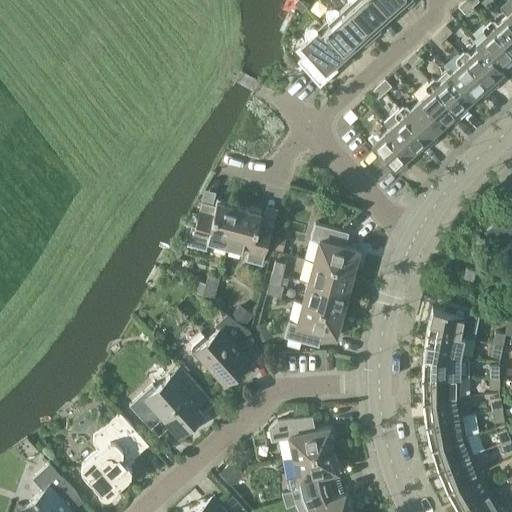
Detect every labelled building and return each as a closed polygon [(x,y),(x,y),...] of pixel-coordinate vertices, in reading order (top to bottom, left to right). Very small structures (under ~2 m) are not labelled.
[(348,0),(343,5),(373,38),(380,31),(380,27),(378,25),(390,14),(377,0),(348,0)] [(377,0),(390,14),(402,3),(405,5),(409,6),(414,0),(377,0)] [(471,6),(466,0),(463,0),(458,5),(464,12),(471,6)] [(328,19),(322,24),(347,52),(359,41),(362,44),(365,44),(373,38),(343,5),(338,10),(335,8),(331,8),(328,9),(326,12),(326,16),(328,19)] [(511,20),(506,14),(491,28),(511,51),(511,20)] [(445,23),(438,30),(444,37),(451,30),(445,23)] [(347,52),(322,24),(316,29),(313,27),(310,27),(307,28),(305,31),(304,35),(306,38),(300,44),(307,52),(297,60),(319,85),(337,69),(337,65),(335,63),(347,52)] [(475,42),(478,46),(479,46),(498,67),(507,59),(511,64),(511,63),(511,51),(491,28),(475,42)] [(444,37),(438,30),(431,36),(437,43),(444,37)] [(479,46),(478,46),(464,59),(491,89),(498,83),(494,78),(502,70),(498,67),(479,46)] [(415,50),(408,57),(414,64),(421,58),(415,50)] [(414,64),(408,57),(400,63),(407,70),(414,64)] [(464,59),(449,72),(471,98),(480,90),(484,95),(491,89),(464,59)] [(433,77),(429,81),(461,116),(468,110),(463,105),(471,98),(449,72),(448,73),(446,70),(437,78),(433,77)] [(384,78),(377,84),(384,91),(391,85),(384,78)] [(428,91),(418,100),(441,125),(449,117),(454,122),(461,116),(429,81),(425,85),(425,88),(428,91)] [(384,91),(377,84),(370,91),(376,98),(384,91)] [(402,104),(398,108),(430,143),(437,137),(433,132),(441,125),(418,100),(409,108),(406,105),(402,104)] [(343,115),(350,122),(357,116),(350,108),(343,115)] [(388,126),(388,127),(411,152),(419,145),(423,149),(430,143),(398,108),(383,121),(388,126)] [(411,152),(388,127),(372,141),(399,171),(407,164),(403,159),(411,152)] [(207,240),(228,246),(238,206),(228,203),(228,201),(217,198),(213,212),(199,208),(189,244),(205,248),(207,240)] [(495,242),(511,225),(511,205),(484,230),(495,242)] [(238,206),(228,246),(248,251),(246,259),(262,263),(271,227),(257,224),(261,209),(249,206),(248,209),(238,206)] [(318,240),(313,261),(352,271),(355,260),(357,261),(361,249),(340,244),(343,230),(314,222),(310,238),(318,240)] [(511,225),(495,242),(504,253),(511,246),(511,225)] [(271,271),(282,274),(285,263),(275,260),(271,271)] [(313,261),(307,281),(347,292),(352,271),(313,261)] [(475,270),(466,267),(463,276),(472,280),(475,270)] [(271,271),(266,292),(280,296),(283,285),(279,284),(282,274),(271,271)] [(307,281),(302,302),(341,312),(347,292),(307,281)] [(426,329),(464,337),(472,338),(479,311),(445,301),(443,309),(432,305),(426,329)] [(341,312),(302,302),(296,322),(288,320),(284,336),(313,343),(317,329),(338,335),(341,323),(339,323),(341,312)] [(236,347),(251,333),(249,330),(214,304),(214,305),(226,313),(214,324),(217,328),(206,338),(203,334),(192,344),(190,347),(192,351),(199,359),(203,356),(216,371),(220,368),(229,378),(248,360),(236,347)] [(426,329),(422,352),(460,357),(464,337),(426,329)] [(494,331),(492,342),(502,344),(505,333),(494,331)] [(502,344),(492,342),(490,354),(500,356),(502,344)] [(422,352),(421,375),(458,376),(458,375),(468,376),(468,358),(460,357),(422,352)] [(171,378),(169,375),(155,387),(151,383),(128,404),(150,428),(166,413),(182,430),(205,410),(204,410),(202,412),(196,405),(206,396),(213,403),(214,403),(179,364),(178,365),(182,369),(171,378)] [(489,365),(489,376),(499,377),(499,365),(489,365)] [(421,375),(422,398),(457,396),(458,376),(421,375)] [(499,377),(489,376),(489,388),(499,388),(499,377)] [(422,398),(425,421),(461,415),(457,396),(422,398)] [(490,398),(492,410),(502,408),(500,397),(490,398)] [(502,408),(492,410),(494,422),(504,420),(502,408)] [(148,443),(119,412),(93,435),(93,443),(97,448),(81,463),(80,470),(98,489),(97,494),(99,498),(102,500),(107,500),(110,498),(112,495),(112,490),(130,474),(131,467),(126,462),(148,443)] [(290,437),(294,457),(333,448),(331,438),(333,437),(331,425),(310,429),(308,415),(279,420),(269,427),(271,441),(290,437)] [(425,421),(430,444),(464,435),(461,415),(425,421)] [(496,432),(500,443),(510,439),(506,428),(496,432)] [(430,444),(437,466),(471,453),(464,435),(430,444)] [(511,444),(510,439),(500,443),(505,454),(511,450),(511,444)] [(281,492),(284,499),(321,487),(319,474),(340,470),(338,458),(335,458),(333,448),(294,457),(297,477),(289,478),(291,490),(281,492)] [(437,466),(446,488),(479,472),(471,453),(437,466)] [(72,511),(65,503),(76,493),(54,467),(41,479),(46,484),(21,507),(25,511),(72,511)] [(446,488),(457,509),(489,490),(479,472),(446,488)] [(301,511),(307,510),(308,511),(352,511),(349,503),(351,502),(346,491),(327,499),(321,487),(284,499),(286,506),(295,502),(299,511),(301,511)] [(457,509),(459,511),(490,511),(499,506),(489,490),(457,509)] [(245,511),(244,511),(225,511),(211,496),(193,511),(245,511)]
